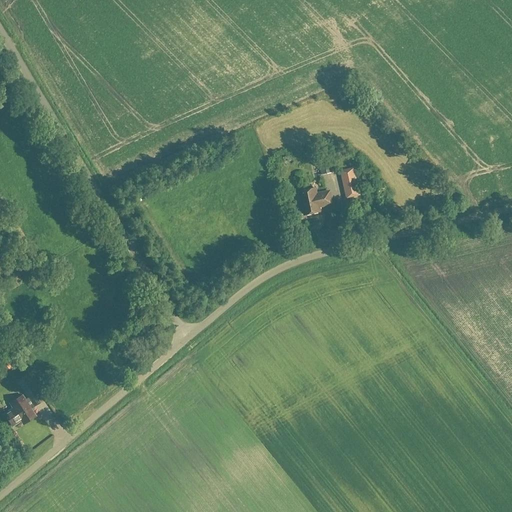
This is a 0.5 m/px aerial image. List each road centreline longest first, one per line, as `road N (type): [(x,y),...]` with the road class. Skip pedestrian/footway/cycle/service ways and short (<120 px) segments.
road 1 (unclassified): [(187,337),(0,30)]
road 2 (unclassified): [(187,337),(294,261),(511,208)]
road 3 (unclassified): [(0,496),(187,337)]
